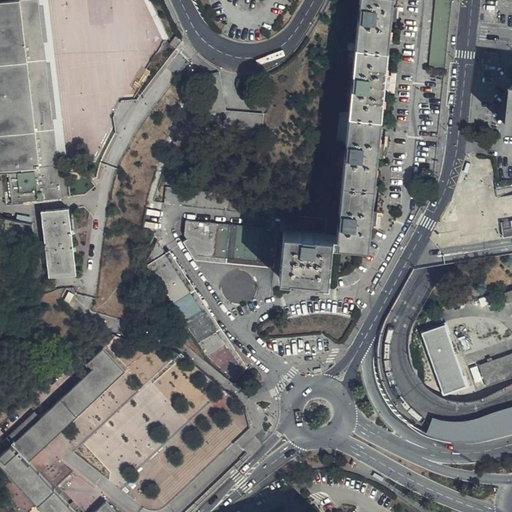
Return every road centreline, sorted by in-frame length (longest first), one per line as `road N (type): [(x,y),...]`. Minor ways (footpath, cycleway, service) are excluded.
road 1 (tertiary): [(472,0),(449,174),(368,334)]
road 2 (unknown): [(198,35),(117,161),(103,274),(86,287),(65,288)]
road 3 (residential): [(181,0),(204,42),(248,58),(293,36),(314,0)]
road 4 (tertiary): [(333,436),(484,511)]
road 5 (tertiary): [(459,454),(417,440),(381,405),(368,375),(368,334)]
road 6 (residential): [(208,511),(297,429)]
